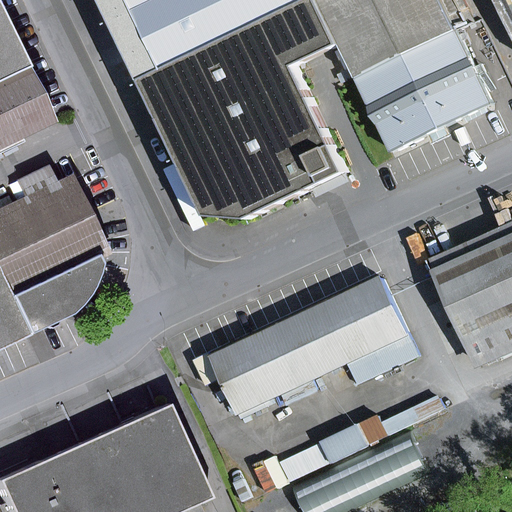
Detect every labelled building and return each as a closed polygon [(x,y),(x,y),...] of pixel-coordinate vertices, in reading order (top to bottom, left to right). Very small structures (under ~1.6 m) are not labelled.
[(108,0),(144,78),(310,0),(108,0)] [(322,0),(310,0),(144,78),(184,161),(315,100),(299,66),(344,45),(322,0)] [(498,104),(447,0),(322,0),(344,45),(397,153),(498,104)] [(511,0),(501,0),(511,22),(511,0)] [(0,70),(18,62),(0,25),(0,70)] [(0,141),(46,119),(18,62),(0,70),(0,141)] [(315,100),(184,161),(211,215),(251,218),(349,171),(315,100)] [(0,277),(9,295),(93,256),(107,249),(72,173),(57,180),(50,165),(18,180),(25,195),(0,206),(0,277)] [(511,228),(435,263),(477,354),(511,337),(511,228)] [(27,334),(71,315),(84,299),(95,277),(97,260),(93,256),(9,295),(27,334)] [(216,350),(200,357),(212,385),(226,379),(243,415),(356,362),(365,381),(424,353),(386,274),(217,354),(216,350)] [(9,295),(0,277),(0,346),(27,334),(9,295)] [(445,392),(389,420),(396,434),(452,406),(445,392)] [(168,403),(3,480),(17,511),(202,511),(196,498),(209,492),(168,403)] [(327,441),(288,460),(300,488),(327,475),(329,478),(343,472),(340,462),(387,437),(388,438),(396,434),(389,420),(385,412),(326,439),(327,441)]
